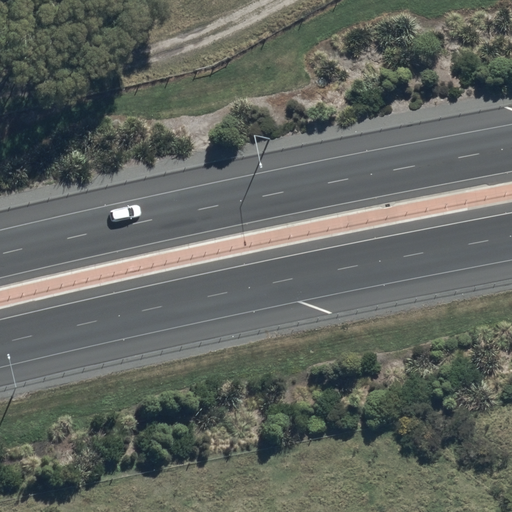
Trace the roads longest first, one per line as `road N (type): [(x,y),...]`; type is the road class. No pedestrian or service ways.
road 1 (motorway): [(0,253),(511,144)]
road 2 (motorway): [(511,234),(0,343)]
